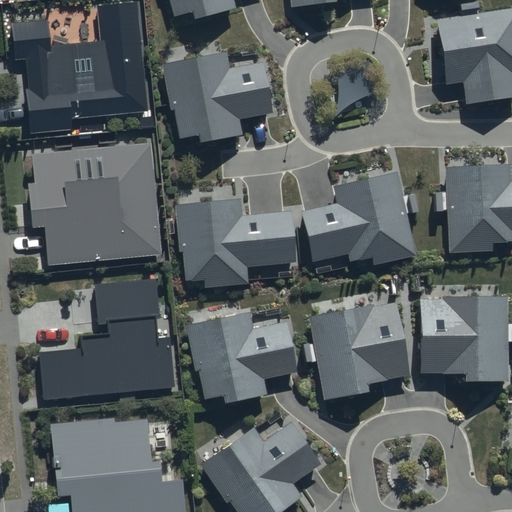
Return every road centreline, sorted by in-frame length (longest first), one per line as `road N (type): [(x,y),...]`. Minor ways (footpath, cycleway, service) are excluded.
road 1 (residential): [(387,131),(333,139),(315,133),(297,77),(303,58),(357,39),(375,44),(390,54),(398,116)]
road 2 (residential): [(372,511),(360,465),(364,441),(379,428),(427,421),(448,430),(460,485)]
road 3 (residential): [(511,132),(387,131)]
